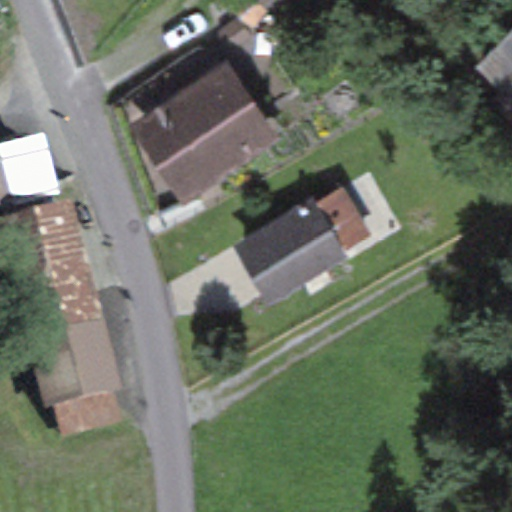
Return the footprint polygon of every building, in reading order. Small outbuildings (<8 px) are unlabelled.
[(252,18),(269,0),(236,0),(235,2),(252,18)] [(511,96),(511,34),(481,66),(511,96)] [(151,123),(188,178),(256,131),(219,77),(151,123)] [(246,242),(272,287),(350,242),(340,224),(354,216),(337,187),(307,205),(303,200),(298,203),(301,209),(246,242)] [(109,381),(65,216),(7,231),(50,397),(109,381)]
